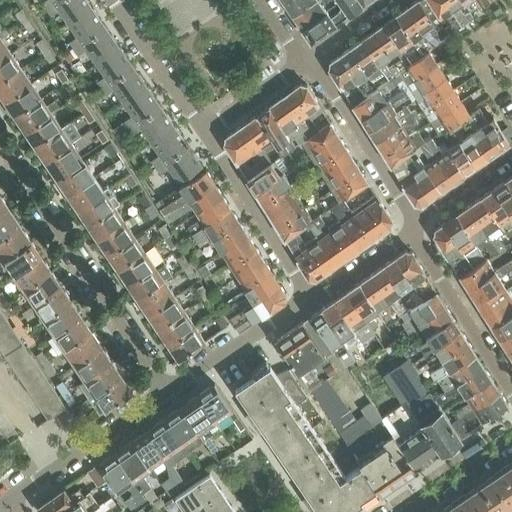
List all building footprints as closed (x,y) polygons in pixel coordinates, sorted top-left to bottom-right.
[(44,0),(41,2),(46,9),(58,0),(44,0)] [(88,0),(58,0),(46,9),(50,16),(59,10),(68,23),(92,6),(88,0)] [(285,0),(283,2),(292,15),(313,0),(285,0)] [(318,0),(313,0),(292,15),(301,28),(326,11),(318,0)] [(337,0),(342,7),(348,15),(363,4),(359,0),(337,0)] [(419,0),(416,0),(407,7),(423,33),(431,46),(440,40),(438,36),(436,38),(429,29),(435,25),(419,0)] [(427,0),(419,0),(435,25),(441,21),(440,20),(427,0)] [(444,28),(449,35),(462,26),(445,0),(427,0),(440,20),(444,16),(449,22),(448,25),(444,28)] [(459,6),(463,3),(461,0),(445,0),(462,26),(473,18),(469,11),(466,13),(463,12),(459,6)] [(77,36),(69,42),(73,48),(106,26),(92,6),(68,23),(77,36)] [(339,10),(339,11),(331,17),(326,11),(301,28),(311,42),(348,15),(342,7),(339,10)] [(407,7),(396,15),(412,41),(423,33),(407,7)] [(500,7),(493,11),(497,17),(504,12),(500,7)] [(22,8),(16,12),(22,23),(29,19),(22,8)] [(396,15),(385,23),(401,49),(412,41),(396,15)] [(29,19),(22,23),(29,33),(35,29),(29,19)] [(385,23),(373,31),(394,63),(401,59),(396,53),(401,49),(385,23)] [(106,26),(73,48),(78,55),(86,49),(95,63),(120,46),(106,26)] [(373,31),(362,39),(378,66),(385,61),(389,67),(394,63),(373,31)] [(1,37),(0,38),(0,60),(11,52),(1,37)] [(42,39),(36,43),(43,53),(48,49),(42,39)] [(362,39),(350,48),(364,69),(367,74),(368,75),(370,79),(382,72),(378,66),(362,39)] [(105,76),(96,82),(101,88),(134,65),(120,46),(95,63),(105,76)] [(338,56),(357,84),(368,75),(367,74),(364,69),(350,48),(338,56)] [(48,49),(43,53),(49,63),(55,59),(48,49)] [(405,66),(398,70),(400,73),(407,84),(437,63),(428,50),(405,66)] [(11,52),(0,60),(0,81),(21,67),(11,52)] [(330,62),(329,68),(344,92),(352,106),(365,97),(357,84),(338,56),(330,62)] [(437,63),(407,84),(411,91),(414,96),(445,75),(437,63)] [(134,65),(101,88),(105,95),(114,89),(123,102),(147,85),(134,65)] [(21,67),(0,81),(0,94),(4,101),(31,82),(21,67)] [(69,79),(62,68),(55,73),(63,83),(69,79)] [(394,86),(392,83),(402,77),(400,73),(389,80),(365,97),(352,106),(360,118),(386,99),(383,93),(394,86)] [(445,75),(414,96),(422,109),(453,88),(445,75)] [(41,97),(31,82),(4,101),(14,116),(41,97)] [(300,83),(292,89),(308,115),(311,119),(323,110),(307,85),(306,85),(300,83)] [(123,102),(132,115),(124,121),(128,128),(161,105),(147,85),(123,102)] [(453,88),(422,109),(431,122),(460,100),(453,88)] [(292,89),(280,97),(306,138),(313,134),(309,128),(310,127),(304,118),(308,115),(292,89)] [(386,99),(360,118),(368,130),(395,112),(394,111),(415,98),(411,91),(402,98),(390,105),(386,99)] [(51,112),(59,107),(55,100),(47,105),(41,97),(14,116),(25,131),(51,112)] [(280,97),(269,106),(285,131),(290,140),(294,137),(299,144),(302,142),(304,139),(306,138),(280,97)] [(82,99),(75,103),(82,113),(89,109),(82,99)] [(460,100),(431,122),(436,129),(435,130),(438,134),(444,131),(450,126),(461,119),(469,113),(460,100)] [(161,105),(128,128),(133,134),(141,128),(150,141),(175,124),(161,105)] [(269,106),(257,114),(272,140),(275,144),(277,146),(281,154),(288,148),(289,151),(295,147),(290,140),(285,131),(269,106)] [(487,121),(480,111),(481,110),(479,106),(472,111),(498,151),(509,143),(509,142),(511,140),(511,133),(507,126),(501,130),(493,117),(487,121)] [(89,109),(82,113),(89,123),(95,118),(89,109)] [(395,112),(368,130),(375,142),(414,116),(410,109),(398,117),(395,112)] [(469,113),(461,119),(465,126),(470,123),(475,130),(470,133),(486,159),(498,151),(472,111),(469,113)] [(51,112),(25,131),(34,145),(61,127),(51,112)] [(257,114),(245,122),(265,152),(275,144),(272,140),(257,114)] [(414,116),(375,142),(382,153),(409,135),(406,129),(418,122),(414,116)] [(461,119),(450,126),(476,166),(486,159),(470,133),(466,136),(461,129),(465,126),(461,119)] [(260,160),(255,164),(259,171),(272,162),(265,152),(245,122),(233,131),(250,156),(255,152),(260,160)] [(304,139),(302,142),(309,154),(338,134),(330,122),(313,134),(306,138),(304,139)] [(150,141),(159,155),(151,160),(156,167),(188,144),(175,124),(150,141)] [(444,131),(453,145),(448,149),(464,174),(476,166),(450,126),(444,131)] [(61,127),(34,145),(44,160),(71,142),(61,127)] [(102,129),(96,133),(102,143),(109,139),(102,129)] [(409,135),(382,153),(390,166),(402,158),(420,146),(425,141),(431,138),(438,134),(435,130),(423,138),(417,130),(409,135)] [(245,160),(250,156),(233,131),(225,137),(224,143),(247,179),(259,171),(255,164),(250,167),(245,160)] [(338,134),(309,154),(316,166),(345,146),(338,134)] [(431,138),(425,141),(452,183),(464,174),(448,149),(442,153),(431,138)] [(430,161),(424,166),(440,191),(452,183),(425,141),(420,146),(430,161)] [(71,142),(44,160),(55,177),(57,179),(84,161),(83,159),(71,142)] [(111,142),(105,146),(111,156),(117,152),(111,142)] [(188,144),(156,167),(160,173),(169,168),(178,182),(203,165),(188,144)] [(345,146),(316,166),(324,178),(353,158),(345,146)] [(259,171),(247,179),(255,192),(279,175),(283,173),(283,172),(295,164),(288,152),(272,162),(259,171)] [(353,158),(324,178),(331,190),(360,169),(353,158)] [(402,158),(390,166),(414,203),(421,205),(428,199),(412,174),(402,158)] [(84,161),(57,179),(67,194),(94,176),(84,161)] [(424,166),(412,174),(428,199),(440,191),(424,166)] [(159,209),(164,216),(215,183),(206,169),(179,187),(183,193),(159,209)] [(360,169),(331,190),(338,201),(342,199),(356,190),(368,182),(360,169)] [(124,177),(131,187),(138,183),(131,172),(124,177)] [(279,175),(255,192),(262,204),(291,184),(283,173),(279,175)] [(94,176),(67,194),(77,209),(104,191),(94,176)] [(511,189),(505,179),(493,188),(511,216),(511,189)] [(164,216),(168,223),(192,208),(196,213),(223,195),(215,183),(164,216)] [(291,184),(262,204),(270,216),(298,196),(291,184)] [(511,216),(493,188),(481,196),(500,225),(511,217),(511,216)] [(104,191),(77,209),(88,224),(114,206),(104,191)] [(144,193),(138,198),(144,207),(150,203),(144,193)] [(0,194),(0,215),(10,209),(0,194)] [(375,194),(363,202),(382,232),(390,226),(392,220),(375,194)] [(196,213),(200,219),(188,227),(192,234),(231,208),(223,195),(196,213)] [(298,196),(270,216),(277,227),(306,208),(298,196)] [(504,232),(500,226),(500,225),(481,196),(468,205),(497,251),(504,246),(498,237),(504,232)] [(348,206),(348,205),(344,199),(342,199),(338,201),(330,207),(339,219),(342,223),(359,249),(370,240),(354,215),(348,219),(343,211),(348,207),(348,206)] [(363,202),(351,211),(354,215),(370,240),(382,232),(363,202)] [(150,203),(144,207),(151,219),(158,214),(150,203)] [(468,205),(456,214),(479,249),(484,245),(491,255),(497,251),(468,205)] [(114,206),(88,224),(98,239),(124,221),(114,206)] [(231,208),(192,234),(200,246),(212,239),(239,221),(231,208)] [(319,227),(325,223),(319,214),(313,219),(306,208),(277,227),(285,240),(297,231),(307,224),(312,231),(319,227)] [(10,209),(0,215),(0,240),(21,226),(10,209)] [(461,250),(462,250),(461,250),(473,267),(485,259),(479,249),(456,214),(444,222),(461,249),(461,250)] [(339,219),(327,227),(330,232),(347,257),(359,249),(342,223),(339,219)] [(124,221),(98,239),(108,254),(134,235),(124,221)] [(239,221),(212,239),(220,251),(247,234),(239,221)] [(461,250),(462,250),(461,250),(461,249),(444,222),(435,229),(434,235),(460,275),(473,267),(461,250)] [(163,224),(157,228),(164,237),(169,233),(163,224)] [(21,226),(0,240),(0,252),(5,260),(31,241),(21,226)] [(319,227),(312,231),(315,235),(318,240),(335,265),(347,257),(330,232),(325,235),(319,227)] [(134,235),(108,254),(118,269),(144,250),(140,245),(149,239),(143,229),(134,235)] [(301,252),(296,242),(301,238),(297,231),(285,240),(295,256),(309,278),(315,279),(324,273),(307,248),(301,252)] [(169,233),(164,237),(171,248),(177,244),(169,233)] [(247,234),(220,251),(228,264),(256,246),(247,234)] [(307,248),(324,273),(335,265),(318,240),(315,235),(304,243),(307,248)] [(31,241),(5,260),(15,275),(41,256),(31,241)] [(256,246),(228,264),(237,277),(264,259),(256,246)] [(144,250),(118,269),(128,284),(154,265),(144,250)] [(405,250),(395,257),(412,284),(413,284),(423,300),(437,291),(411,251),(405,250)] [(183,254),(177,258),(183,268),(189,263),(183,254)] [(41,256),(15,275),(25,290),(51,271),(41,256)] [(395,257),(383,265),(401,292),(407,288),(412,295),(412,298),(407,301),(411,307),(423,300),(413,284),(412,284),(395,257)] [(460,275),(468,288),(494,270),(487,258),(485,259),(473,267),(460,275)] [(264,259),(237,277),(245,289),(272,272),(264,259)] [(494,270),(468,288),(475,301),(502,283),(499,278),(511,269),(511,259),(495,271),(494,270)] [(189,263),(183,268),(190,278),(196,274),(189,263)] [(154,265),(128,284),(138,299),(165,280),(154,265)] [(383,265),(371,274),(399,315),(400,315),(407,310),(402,303),(401,304),(395,296),(401,292),(383,265)] [(51,271),(25,290),(35,305),(61,286),(51,271)] [(245,289),(248,295),(224,311),(229,317),(280,285),(272,272),(245,289)] [(378,311),(378,312),(386,324),(399,315),(371,274),(358,282),(378,311)] [(165,280),(138,299),(148,314),(175,295),(165,280)] [(358,282),(346,291),(365,320),(366,320),(372,329),(378,325),(372,316),(378,312),(378,311),(358,282)] [(502,283),(475,301),(483,313),(511,296),(510,295),(511,294),(511,284),(506,289),(502,283)] [(202,284),(196,288),(202,298),(208,294),(202,284)] [(280,285),(229,317),(234,325),(235,325),(239,331),(262,316),(285,300),(286,294),(280,285)] [(61,286),(35,305),(45,320),(71,301),(61,286)] [(366,320),(365,320),(346,291),(333,300),(353,329),(361,342),(374,333),(371,329),(372,329),(366,320)] [(407,310),(400,315),(404,321),(401,323),(406,329),(444,304),(437,291),(423,300),(411,307),(410,308),(407,310)] [(208,294),(202,298),(209,309),(216,305),(208,294)] [(175,295),(148,314),(158,329),(185,310),(175,295)] [(511,298),(511,296),(483,313),(491,326),(511,311),(511,298)] [(333,300),(321,309),(340,337),(346,333),(353,329),(333,300)] [(8,301),(2,305),(9,315),(15,311),(8,301)] [(71,301),(45,320),(55,335),(81,316),(71,301)] [(444,304),(406,329),(410,335),(422,327),(426,334),(452,316),(444,304)] [(69,408),(0,308),(0,351),(48,422),(69,408)] [(321,309),(312,315),(335,350),(335,351),(349,372),(365,361),(346,333),(340,337),(321,309)] [(185,310),(158,329),(168,344),(195,325),(185,310)] [(511,311),(491,326),(499,338),(511,328),(511,311)] [(221,315),(216,319),(222,328),(228,324),(221,315)] [(312,315),(303,321),(324,353),(326,356),(335,351),(335,350),(312,315)] [(81,316),(55,335),(65,350),(92,331),(81,316)] [(417,346),(406,353),(411,361),(460,328),(452,316),(426,334),(429,339),(418,347),(417,346)] [(21,321),(16,325),(22,335),(28,331),(21,321)] [(303,321),(276,340),(298,371),(310,389),(321,382),(309,364),(324,353),(303,321)] [(195,325),(168,344),(178,359),(205,341),(195,325)] [(460,328),(411,361),(419,373),(430,365),(428,362),(439,354),(441,358),(468,341),(460,328)] [(511,328),(499,338),(507,350),(511,346),(511,328)] [(28,331),(22,335),(29,345),(35,341),(28,331)] [(92,331),(65,350),(75,364),(102,346),(92,331)] [(445,364),(430,373),(433,377),(434,376),(436,379),(476,353),(468,341),(441,358),(445,364)] [(102,346),(75,364),(85,379),(112,361),(102,346)] [(41,351),(36,355),(42,365),(48,361),(41,351)] [(476,353),(436,379),(444,390),(456,383),(457,383),(483,366),(476,353)] [(417,414),(418,416),(417,417),(423,426),(440,453),(461,439),(451,422),(440,406),(434,397),(407,359),(386,373),(415,415),(417,414)] [(48,361),(42,365),(49,375),(55,371),(48,361)] [(112,361),(85,379),(90,387),(83,392),(88,399),(95,394),(122,376),(112,361)] [(332,363),(324,369),(329,377),(337,371),(332,363)] [(270,365),(235,388),(255,418),(263,430),(310,499),(345,475),(297,403),(307,396),(288,369),(277,374),(270,365)] [(444,390),(434,397),(440,406),(453,397),(452,395),(461,389),(465,395),(491,378),(483,366),(457,383),(456,383),(444,390)] [(122,376),(95,394),(106,410),(132,391),(122,376)] [(357,419),(327,378),(321,382),(310,389),(353,452),(364,444),(358,436),(372,426),(382,420),(370,400),(360,407),(364,414),(357,419)] [(465,395),(468,402),(455,411),(459,417),(499,391),(491,378),(465,395)] [(62,381),(56,385),(63,395),(68,391),(62,381)] [(214,383),(198,394),(216,421),(228,412),(233,420),(244,435),(248,432),(233,409),(214,383)] [(68,391),(63,395),(69,405),(75,401),(68,391)] [(459,417),(451,422),(461,439),(467,435),(461,425),(477,415),(481,422),(508,404),(499,391),(459,417)] [(198,394),(181,406),(206,441),(222,430),(216,421),(198,394)] [(190,454),(206,442),(206,441),(181,406),(165,417),(183,444),(190,454)] [(82,411),(76,415),(83,426),(89,422),(82,411)] [(176,460),(171,453),(183,444),(165,417),(148,429),(172,463),(176,460)] [(382,420),(372,426),(382,441),(357,458),(361,465),(376,488),(380,494),(416,469),(398,443),(392,434),(382,420)] [(423,426),(398,443),(416,469),(440,453),(423,426)] [(148,429),(132,441),(150,467),(163,458),(168,466),(172,463),(148,429)] [(151,487),(142,474),(151,468),(150,467),(132,441),(116,452),(135,479),(144,492),(151,487)] [(116,452),(98,464),(118,491),(127,485),(133,494),(130,496),(137,506),(148,498),(144,492),(135,479),(116,452)] [(511,462),(501,469),(511,484),(511,462)] [(347,511),(363,502),(361,499),(376,488),(361,465),(345,475),(310,499),(319,511),(347,511)] [(96,466),(88,471),(98,485),(105,480),(96,466)] [(511,484),(501,469),(481,483),(499,511),(501,511),(511,504),(511,484)] [(175,496),(185,511),(186,511),(221,489),(210,473),(175,496)] [(177,489),(169,477),(161,482),(167,490),(170,494),(177,489)] [(499,511),(481,483),(459,498),(467,511),(499,511)] [(58,511),(81,497),(84,495),(79,488),(68,495),(64,488),(37,506),(41,511),(58,511)] [(221,489),(186,511),(221,511),(232,505),(221,489)] [(101,511),(117,502),(112,495),(104,501),(104,500),(99,503),(99,504),(87,511),(101,511)] [(160,496),(153,501),(158,508),(165,503),(160,496)] [(81,497),(58,511),(87,511),(99,504),(99,503),(95,497),(85,504),(81,497)] [(467,511),(459,498),(438,511),(467,511)]
